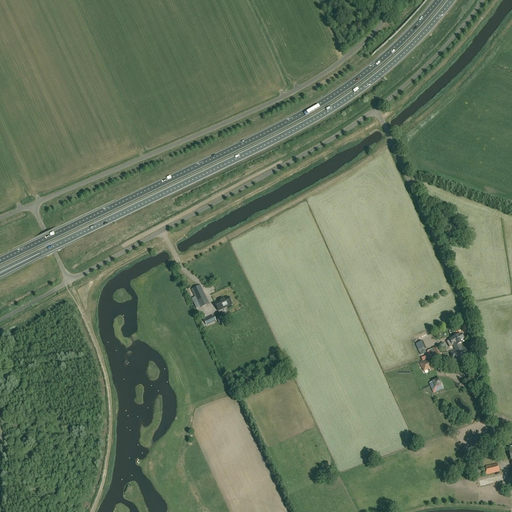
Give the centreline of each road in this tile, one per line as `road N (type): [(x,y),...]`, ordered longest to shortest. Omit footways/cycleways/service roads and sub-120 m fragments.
road 1 (trunk): [(440,0),(333,97),(0,262)]
road 2 (trunk): [(39,251),(336,103),(406,48),(449,0)]
road 3 (unclassified): [(31,205),(293,93),(373,34),(395,0)]
road 4 (unclassified): [(511,495),(464,309),(375,109)]
road 5 (unclassified): [(375,109),(69,281)]
road 6 (unclassified): [(375,109),(439,54),(484,0)]
